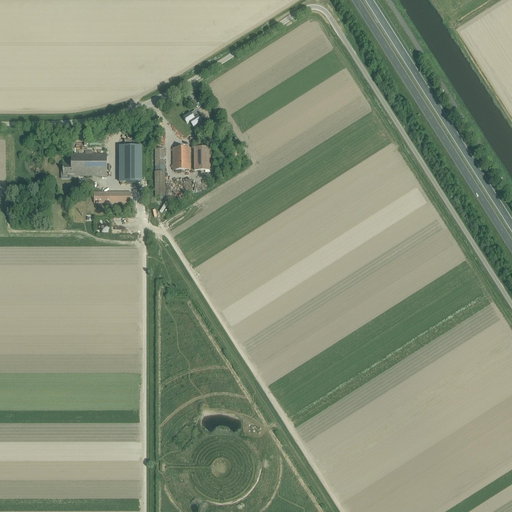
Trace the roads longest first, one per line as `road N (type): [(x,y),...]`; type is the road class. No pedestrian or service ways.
road 1 (unclassified): [(511,305),(321,8),(299,11),(129,111),(0,124)]
road 2 (trunk): [(355,0),(511,246)]
road 3 (trunk): [(511,226),(368,0)]
